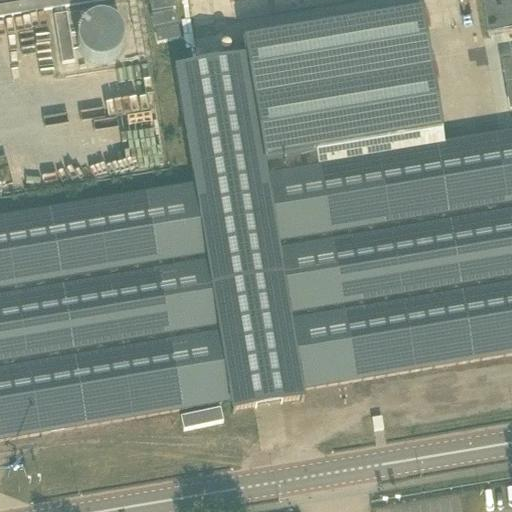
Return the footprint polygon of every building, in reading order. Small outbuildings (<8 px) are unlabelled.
[(0,0),(0,18),(111,0),(0,0)] [(511,0),(483,0),(490,38),(511,34),(511,0)] [(243,62),(261,176),(443,145),(421,13),(241,44),(244,59),(242,59),(243,62)] [(54,17),(61,63),(74,61),(66,15),(54,17)] [(243,62),(198,70),(177,73),(177,70),(174,71),(193,187),(199,227),(268,215),(261,176),(243,62)] [(511,134),(443,145),(261,176),(268,215),(199,227),(193,187),(0,219),(0,442),(231,403),(232,415),(235,414),(235,411),(300,400),(300,403),(303,403),(301,392),(511,356),(511,134)]
